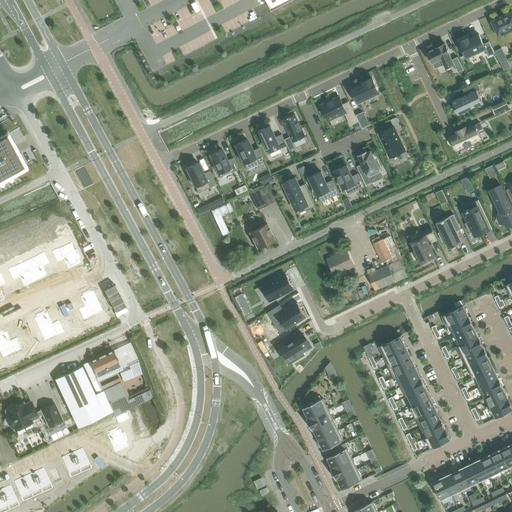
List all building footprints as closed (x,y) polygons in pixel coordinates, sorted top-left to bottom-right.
[(265,0),(270,9),(286,0),(265,0)] [(511,11),(492,21),(493,22),(491,23),(494,29),(496,29),(499,35),(511,30),(511,31),(511,11)] [(483,44),(478,34),(472,37),(473,38),(470,39),(470,38),(469,38),(461,42),(460,42),(467,57),(485,49),(488,56),(495,53),(489,41),(483,44)] [(452,59),(445,43),(427,52),(435,69),(444,65),(446,68),(454,64),(458,72),(464,70),(458,57),(452,59)] [(507,60),(501,63),(505,70),(511,67),(507,60)] [(379,93),(372,78),(363,82),(351,88),(358,103),(379,93)] [(466,95),(452,102),(458,115),(483,103),(477,91),(480,89),(477,82),(463,89),(466,95)] [(345,109),(343,104),(339,97),(321,105),(329,121),(330,121),(340,116),(345,114),(350,125),(354,124),(358,122),(351,106),(345,109)] [(505,101),(491,107),(495,114),(509,108),(505,101)] [(370,125),(363,112),(356,116),(359,122),(362,127),(362,129),(370,125)] [(305,137),(295,114),(283,119),(291,136),(284,139),(287,145),(290,151),(296,147),(294,142),(305,137)] [(378,133),(390,158),(406,150),(396,131),(401,128),(396,117),(391,120),(394,126),(378,133)] [(472,143),(481,139),(477,131),(482,128),(480,123),(467,129),(466,127),(455,132),(456,134),(451,137),(451,138),(450,139),(449,141),(451,145),(453,145),(454,144),(457,150),(465,146),(465,147),(473,143),(472,143)] [(270,125),(258,131),(267,149),(269,154),(287,145),(284,139),(282,134),(276,137),(270,125)] [(6,134),(0,137),(0,179),(24,167),(17,154),(18,154),(14,146),(13,146),(6,134)] [(247,139),(235,144),(244,164),(247,170),(259,164),(258,162),(264,159),(258,147),(252,150),(247,139)] [(216,150),(210,152),(211,154),(210,154),(218,172),(221,177),(239,169),(233,157),(227,160),(221,149),(216,151),(216,150)] [(366,151),(358,155),(359,155),(367,172),(361,175),(366,185),(372,183),(369,177),(381,172),(379,168),(381,167),(377,160),(376,160),(371,151),(367,153),(366,152),(367,152),(366,151)] [(216,184),(210,171),(203,174),(198,162),(186,168),(194,184),(198,193),(216,184)] [(341,166),(336,168),(336,169),(335,170),(339,179),(338,180),(340,185),(341,184),(347,195),(365,187),(358,173),(352,176),(347,165),(341,167),(341,166)] [(299,168),(301,174),(307,172),(304,166),(299,168)] [(339,193),(333,180),(326,183),(321,171),(309,177),(321,202),(339,193)] [(273,180),(270,181),(271,184),(281,179),(278,173),(273,176),(274,179),(273,180)] [(316,206),(307,185),(306,185),(300,188),(295,177),(283,182),(297,211),(307,206),(309,209),(316,206)] [(269,184),(250,193),(258,209),(277,200),(269,184)] [(245,185),(239,188),(241,193),(248,190),(245,185)] [(499,210),(500,211),(497,218),(500,223),(505,221),(506,224),(511,221),(511,208),(501,185),(490,190),(496,203),(499,210)] [(222,197),(216,200),(218,205),(225,202),(222,197)] [(469,222),(465,223),(469,233),(473,231),(475,236),(482,232),(490,228),(491,229),(492,229),(478,200),(471,203),(474,208),(464,212),(469,222)] [(211,210),(222,235),(229,232),(221,216),(233,210),(229,202),(211,210)] [(202,207),(196,210),(198,215),(204,212),(202,207)] [(455,226),(459,224),(454,214),(450,216),(436,222),(441,231),(439,232),(443,241),(445,240),(449,249),(462,242),(455,226)] [(257,248),(274,239),(266,224),(261,226),(259,222),(256,223),(252,215),(246,218),(252,231),(249,232),(257,248)] [(413,242),(411,243),(421,263),(422,263),(422,264),(422,265),(423,265),(424,265),(432,261),(430,259),(435,256),(437,256),(430,242),(437,239),(431,228),(420,233),(422,237),(413,242)] [(381,239),(379,236),(372,240),(383,262),(393,258),(384,238),(381,239)] [(71,240),(50,250),(56,262),(62,259),(68,271),(73,269),(72,268),(80,265),(82,264),(80,260),(82,259),(77,249),(75,250),(71,240)] [(341,253),(328,259),(336,274),(341,272),(343,277),(348,274),(346,269),(355,265),(347,249),(340,252),(341,253)] [(38,257),(27,262),(36,283),(37,283),(37,282),(46,277),(47,278),(49,277),(43,265),(48,262),(43,251),(36,254),(38,257)] [(375,290),(408,277),(401,260),(368,273),(375,290)] [(14,264),(7,267),(12,279),(18,276),(24,289),(36,283),(27,262),(15,268),(14,264)] [(286,274),(262,286),(270,302),(294,289),(286,274)] [(83,306),(78,309),(83,320),(104,310),(94,289),(91,290),(90,289),(80,294),(81,295),(78,296),(83,306)] [(280,305),(268,313),(272,319),(278,316),(287,330),(307,317),(298,303),(284,311),(280,305)] [(451,325),(469,316),(463,305),(446,314),(444,315),(442,316),(447,327),(451,325)] [(248,306),(241,310),(244,315),(251,311),(248,306)] [(35,317),(32,318),(41,338),(55,331),(56,333),(63,330),(58,318),(52,321),(48,311),(45,312),(44,311),(34,315),(35,317)] [(456,335),(474,326),(469,316),(451,325),(447,327),(449,326),(454,336),(456,335)] [(479,337),(474,326),(456,335),(454,336),(456,335),(461,345),(459,346),(456,347),(457,347),(459,346),(461,345),(479,337)] [(0,355),(1,357),(14,350),(15,352),(22,349),(17,337),(12,340),(7,330),(4,331),(3,330),(0,331),(0,355)] [(285,344),(280,348),(286,358),(294,353),(298,359),(298,360),(306,355),(304,352),(311,347),(306,339),(304,340),(301,336),(298,338),(295,333),(283,341),(285,344)] [(388,355),(406,346),(401,336),(383,344),(379,346),(384,357),(388,355)] [(466,355),(484,347),(479,337),(461,345),(459,346),(457,347),(462,358),(464,356),(466,355)] [(411,357),(406,346),(388,355),(384,357),(389,367),(393,365),(411,357)] [(471,366),(489,357),(484,347),(466,355),(464,356),(462,358),(464,357),(469,367),(471,366)] [(113,351),(102,356),(109,371),(110,373),(114,372),(113,369),(120,365),(113,351)] [(91,362),(83,365),(88,375),(93,373),(95,371),(97,376),(103,373),(104,376),(110,373),(109,371),(102,356),(91,362)] [(398,375),(416,367),(411,357),(393,365),(389,367),(394,377),(398,375)] [(493,367),(489,357),(471,366),(469,367),(474,377),(476,376),(493,367)] [(82,366),(54,379),(78,428),(113,411),(103,390),(95,394),(82,366)] [(124,377),(133,373),(130,366),(121,371),(124,377)] [(403,386),(421,377),(416,367),(398,375),(394,377),(394,378),(396,377),(401,387),(403,386)] [(498,378),(493,367),(476,376),(474,377),(476,376),(480,386),(478,387),(479,387),(481,386),(498,378)] [(96,392),(101,390),(93,373),(88,375),(96,392)] [(426,387),(421,377),(403,386),(401,387),(406,397),(408,396),(426,387)] [(503,388),(498,378),(481,386),(479,387),(484,398),(486,397),(503,388)] [(120,382),(103,390),(113,411),(114,414),(153,396),(149,389),(129,399),(120,382)] [(431,398),(426,387),(408,396),(406,397),(408,396),(413,406),(411,407),(413,406),(431,398)] [(508,398),(503,388),(486,397),(484,398),(486,397),(491,407),(508,398)] [(308,419),(329,409),(323,398),(321,399),(316,402),(303,408),(304,408),(308,418),(307,418),(308,419)] [(436,408),(431,398),(413,406),(411,407),(416,417),(418,416),(436,408)] [(511,409),(511,405),(508,398),(491,407),(496,417),(511,409)] [(4,421),(6,425),(8,426),(11,424),(13,428),(14,428),(15,430),(33,422),(31,420),(38,417),(43,414),(49,426),(62,420),(55,403),(41,410),(36,412),(31,401),(24,405),(23,402),(21,403),(18,402),(9,407),(8,409),(6,410),(7,413),(6,413),(8,417),(5,419),(4,421)] [(441,418),(436,408),(418,416),(416,417),(421,428),(423,427),(441,418)] [(334,419),(329,409),(308,419),(313,429),(334,419)] [(126,412),(115,417),(118,423),(129,418),(126,412)] [(428,437),(446,428),(441,418),(423,427),(421,428),(426,438),(428,437)] [(339,429),(334,419),(313,429),(313,430),(314,429),(319,439),(339,429)] [(64,421),(42,431),(48,443),(70,433),(64,421)] [(108,433),(105,434),(114,454),(130,447),(121,427),(118,428),(117,427),(108,431),(108,433)] [(433,448),(451,439),(446,428),(428,437),(426,438),(431,449),(433,448)] [(344,440),(339,429),(319,439),(324,449),(323,449),(324,450),(344,440)] [(511,446),(511,444),(501,449),(510,467),(509,467),(511,471),(511,470),(511,446)] [(82,447),(72,452),(81,473),(92,468),(82,447)] [(101,448),(95,450),(100,461),(106,459),(101,448)] [(331,469),(353,458),(347,448),(344,449),(340,451),(336,453),(332,455),(327,457),(328,458),(332,467),(332,468),(331,468),(331,469)] [(510,467),(501,449),(491,454),(500,471),(509,467),(510,467)] [(72,452),(61,457),(71,478),(81,473),(72,452)] [(500,471),(491,454),(482,458),(490,476),(500,471)] [(336,479),(357,469),(353,458),(331,469),(336,479)] [(490,476),(482,458),(472,463),(480,481),(490,476)] [(480,481),(472,463),(462,468),(470,486),(480,481)] [(43,467),(33,471),(43,493),(53,488),(43,467)] [(55,468),(50,471),(55,482),(60,479),(55,468)] [(470,486),(462,468),(452,473),(461,490),(470,486)] [(363,480),(357,469),(336,479),(337,480),(337,479),(338,479),(343,489),(342,489),(343,489),(363,480)] [(33,471),(23,476),(33,497),(43,493),(33,471)] [(461,490),(452,473),(442,477),(451,495),(461,490)] [(23,476),(13,481),(23,502),(33,497),(23,476)] [(451,495),(442,477),(433,482),(441,500),(451,495)] [(265,485),(262,478),(254,481),(258,489),(265,485)] [(10,484),(0,489),(10,510),(20,506),(10,484)] [(0,489),(0,488),(0,511),(5,511),(10,510),(0,489)] [(378,511),(373,501),(353,511),(354,511),(353,511),(378,511)]
